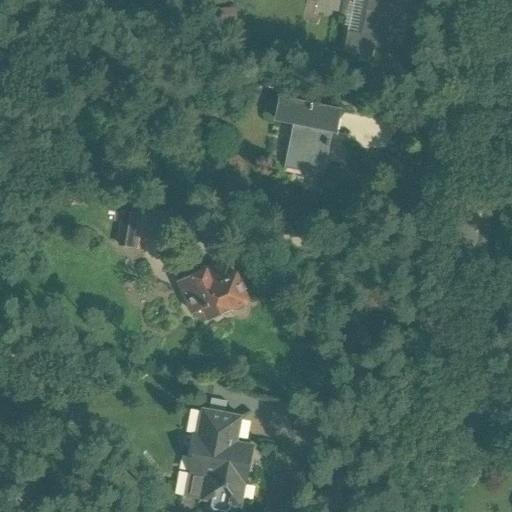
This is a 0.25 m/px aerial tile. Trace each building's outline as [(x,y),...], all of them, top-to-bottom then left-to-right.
[(368,0),(362,34),(348,31),(344,51),(372,57),(376,37),(405,43),(404,21),(403,20),(402,18),(401,17),(399,16),(394,15),(397,0),(368,0)] [(259,85),(272,88),(275,76),(261,73),(259,85)] [(335,132),(340,111),(281,98),(277,119),(296,123),(286,166),(321,174),(331,131),(335,132)] [(144,250),(150,216),(123,212),(117,246),(144,250)] [(239,278),(231,261),(180,282),(192,311),(205,306),(210,318),(248,302),(244,291),(248,289),(242,277),(239,278)] [(201,408),(185,497),(201,500),(201,501),(212,503),(211,506),(214,510),(224,511),(226,511),(230,509),(230,506),(241,508),(246,486),(254,444),(238,441),(243,415),(201,408)] [(482,458),(473,467),(486,479),(494,470),(482,458)]
